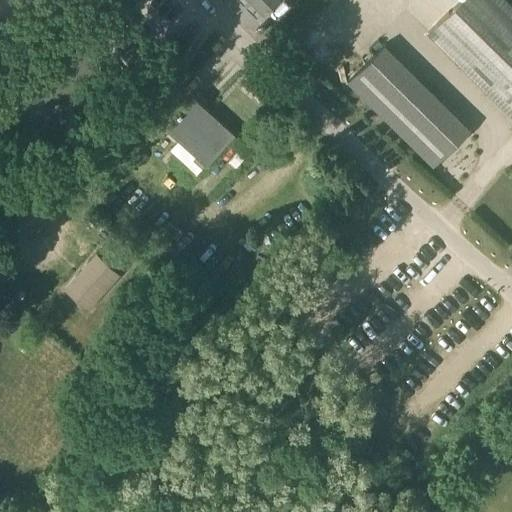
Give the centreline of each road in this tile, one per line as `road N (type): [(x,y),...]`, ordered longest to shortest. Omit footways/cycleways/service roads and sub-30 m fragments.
road 1 (unclassified): [(511,293),(200,0)]
road 2 (unknown): [(320,116),(151,270)]
